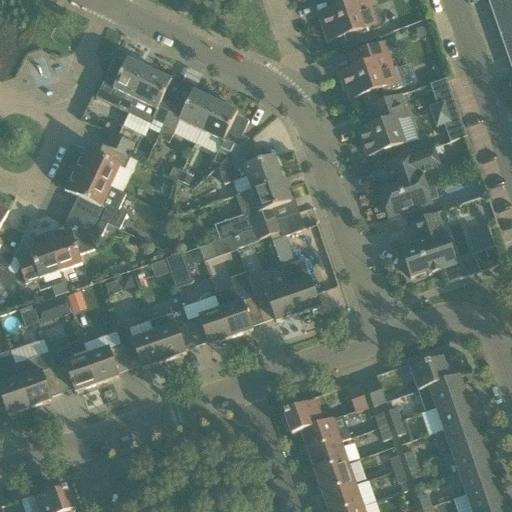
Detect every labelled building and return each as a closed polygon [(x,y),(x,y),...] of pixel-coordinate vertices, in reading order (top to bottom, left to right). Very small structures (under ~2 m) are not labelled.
[(330,43),(362,31),(368,29),(373,32),(382,29),(385,23),(382,13),(376,10),(372,12),(367,0),(329,0),(334,12),(319,17),(325,34),(327,33),(330,43)] [(511,0),(487,0),(511,71),(511,0)] [(347,92),(350,101),(382,90),(384,95),(404,87),(397,68),(392,70),(384,45),(350,57),(354,70),(339,75),(345,92),(347,92)] [(129,115),(150,72),(128,61),(113,91),(125,97),(118,110),(129,115)] [(172,83),(150,72),(129,115),(151,126),(153,122),(164,127),(174,105),(163,100),(172,83)] [(467,138),(446,80),(430,86),(438,109),(445,130),(450,144),(467,138)] [(201,134),(216,104),(194,93),(185,110),(174,105),(164,127),(157,140),(170,146),(180,124),(201,134)] [(396,123),(407,119),(399,97),(368,108),(372,120),(369,121),(372,128),(359,132),(368,158),(404,146),(396,123)] [(220,167),(229,158),(248,141),(242,138),(249,123),(236,117),(238,114),(216,104),(201,134),(222,144),(212,164),(220,167)] [(106,148),(128,158),(133,147),(111,137),(106,148)] [(244,170),(251,192),(283,181),(275,158),(257,164),(248,141),(229,158),(234,173),(244,170)] [(84,151),(74,172),(110,189),(120,169),(125,171),(130,160),(128,158),(106,148),(103,147),(102,147),(107,150),(102,160),(84,151)] [(422,178),(429,175),(442,171),(435,150),(386,167),(391,182),(378,187),(389,219),(423,207),(415,184),(423,182),(422,178)] [(177,182),(181,173),(173,169),(169,178),(177,182)] [(83,201),(78,212),(107,226),(120,232),(127,217),(118,212),(126,196),(110,189),(74,172),(64,192),(83,201)] [(239,235),(254,230),(277,222),(273,211),(291,204),(283,181),(251,192),(236,197),(244,221),(235,224),(239,235)] [(0,258),(11,236),(0,231),(9,213),(0,208),(0,258)] [(69,228),(48,236),(61,273),(83,266),(80,257),(95,252),(107,226),(78,212),(73,209),(73,210),(77,213),(72,223),(73,224),(71,228),(69,228)] [(428,277),(436,274),(458,267),(447,235),(444,236),(437,215),(410,225),(417,246),(401,251),(410,280),(428,274),(428,277)] [(277,222),(254,230),(258,242),(281,234),(277,222)] [(13,231),(11,236),(0,258),(0,273),(6,276),(11,264),(24,237),(13,231)] [(65,284),(61,273),(48,236),(26,243),(31,257),(17,262),(26,286),(40,281),(42,288),(47,291),(65,284)] [(203,262),(204,265),(217,260),(212,245),(199,249),(203,262)] [(166,261),(176,290),(193,284),(183,255),(166,261)] [(283,275),(298,316),(320,308),(304,261),(294,265),(296,270),(283,275)] [(248,281),(257,307),(269,303),(276,324),(298,316),(283,275),(283,273),(270,277),(275,292),(266,295),(260,277),(248,281)] [(216,297),(221,311),(231,339),(253,331),(246,311),(257,307),(248,281),(246,274),(229,280),(233,290),(216,296),(216,297)] [(66,296),(46,303),(52,321),(72,315),(66,296)] [(209,347),(231,339),(221,311),(216,297),(196,305),(201,318),(187,322),(190,330),(202,326),(209,347)] [(150,324),(154,334),(164,362),(186,355),(185,351),(196,347),(190,330),(187,322),(182,306),(170,310),(172,316),(150,324)] [(19,313),(24,326),(25,329),(38,325),(37,322),(32,308),(19,313)] [(121,346),(123,354),(135,350),(142,370),(164,362),(154,334),(132,342),(127,327),(115,331),(121,346)] [(97,386),(119,378),(112,358),(123,354),(121,346),(108,350),(104,338),(83,345),(97,386)] [(49,357),(58,382),(69,378),(75,393),(97,386),(83,345),(82,341),(68,346),(69,350),(49,357)] [(15,367),(30,410),(52,402),(51,399),(63,395),(58,382),(49,357),(48,355),(15,367)] [(410,371),(418,393),(450,382),(450,381),(448,377),(451,376),(446,362),(443,363),(442,360),(410,371)] [(15,367),(0,371),(0,410),(5,409),(8,418),(30,410),(15,367)] [(459,378),(450,381),(450,382),(418,393),(426,414),(436,411),(467,400),(459,378)] [(377,381),(365,386),(373,408),(385,404),(377,381)] [(368,410),(360,388),(348,392),(356,414),(368,410)] [(474,421),(467,400),(436,411),(444,432),(474,421)] [(323,426),(323,425),(316,404),(284,415),(285,418),(282,419),(287,434),(290,433),(292,437),(301,434),(323,426)] [(397,410),(388,413),(393,426),(401,423),(397,410)] [(374,418),(379,431),(387,428),(383,415),(374,418)] [(444,432),(451,454),(482,443),(474,421),(444,432)] [(301,434),(308,455),(340,444),(332,422),(323,425),(323,426),(301,434)] [(406,436),(401,423),(393,426),(397,438),(406,436)] [(387,428),(379,431),(383,443),(392,440),(387,428)] [(489,464),(482,443),(451,454),(459,475),(489,464)] [(340,444),(308,455),(316,477),(348,466),(340,444)] [(408,469),(416,466),(412,453),(404,456),(408,469)] [(390,461),(394,474),(402,471),(398,458),(390,461)] [(497,486),(489,464),(459,475),(466,497),(497,486)] [(316,477),(323,498),(355,487),(348,466),(316,477)] [(421,479),(416,466),(408,469),(413,481),(421,479)] [(402,471),(394,474),(398,486),(407,483),(402,471)] [(466,497),(471,511),(491,511),(504,507),(497,486),(466,497)] [(323,498),(328,511),(353,511),(363,509),(355,487),(323,498)] [(35,501),(38,511),(74,511),(73,508),(76,507),(71,492),(68,493),(67,490),(35,501)] [(427,496),(419,499),(423,511),(431,509),(427,496)]
